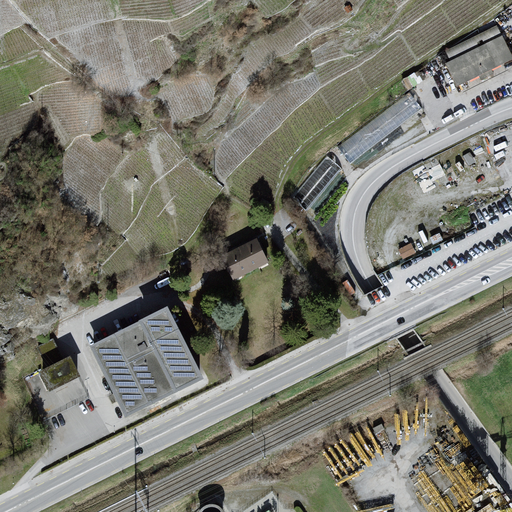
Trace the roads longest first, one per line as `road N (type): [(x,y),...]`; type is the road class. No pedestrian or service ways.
road 1 (primary): [(511,260),(5,511)]
road 2 (track): [(354,337),(260,220),(229,205),(208,170),(216,127),(273,64),(355,12)]
road 3 (tertiary): [(373,289),(352,240),(361,195),(405,159),(511,107)]
road 4 (tertiary): [(511,486),(440,383)]
